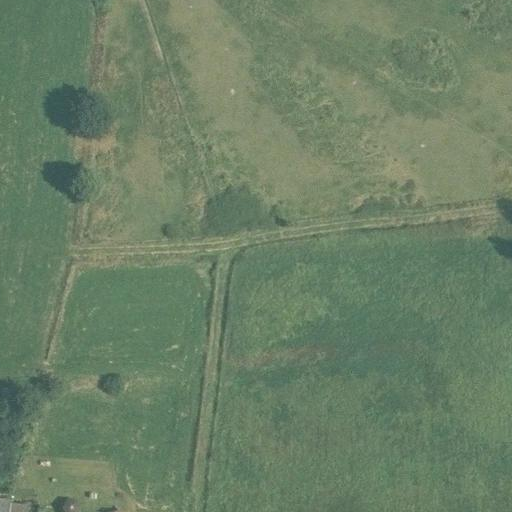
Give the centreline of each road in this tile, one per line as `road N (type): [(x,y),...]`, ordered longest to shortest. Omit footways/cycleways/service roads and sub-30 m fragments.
road 1 (track): [(511,209),(228,245),(76,253)]
road 2 (track): [(228,245),(201,511)]
